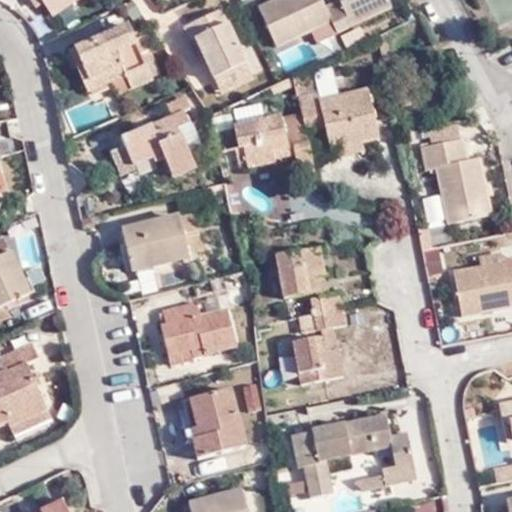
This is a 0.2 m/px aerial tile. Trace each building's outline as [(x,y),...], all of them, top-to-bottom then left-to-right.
[(44,0),(33,0),(39,8),(47,3),(44,0)] [(44,0),(47,3),(56,17),(80,0),(44,0)] [(310,35),(331,25),(324,11),(319,0),(279,0),(258,10),(276,50),(310,35)] [(324,11),(331,25),(336,37),(391,10),(386,0),(335,0),(337,5),(324,11)] [(220,16),(183,33),(198,68),(205,65),(214,83),(244,69),(220,16)] [(331,25),(310,35),(315,47),(336,37),(331,25)] [(74,52),(92,90),(127,75),(134,88),(154,80),(130,27),(74,52)] [(127,75),(113,82),(119,96),(134,88),(127,75)] [(308,83),(312,96),(328,91),(324,78),(308,83)] [(328,91),(312,96),(315,109),(332,104),(328,91)] [(322,134),(327,155),(358,148),(358,150),(375,143),(362,96),(332,104),(315,109),(312,96),(293,100),(299,122),(318,118),(322,134)] [(75,110),(83,132),(113,120),(104,98),(75,110)] [(108,178),(122,173),(123,176),(145,169),(143,163),(154,159),(159,174),(180,167),(176,154),(189,149),(181,128),(176,115),(182,113),(177,101),(159,107),(164,119),(109,139),(112,149),(100,154),(108,178)] [(233,119),(235,133),(259,126),(256,113),(233,119)] [(303,138),(322,134),(318,118),(299,122),(303,138)] [(271,170),(271,166),(268,156),(282,153),(275,123),(259,126),(235,133),(229,133),(234,157),(239,155),(244,177),(271,170)] [(425,132),(410,136),(412,145),(427,141),(425,132)] [(446,229),(490,221),(479,163),(467,165),(463,143),(421,152),(426,175),(436,173),(446,229)] [(290,151),(298,180),(312,176),(305,147),(290,151)] [(360,156),(358,150),(358,148),(327,155),(330,164),(360,156)] [(284,162),(282,153),(268,156),(271,166),(284,162)] [(0,183),(9,180),(2,158),(0,158),(0,183)] [(117,230),(126,273),(182,262),(174,219),(117,230)] [(0,231),(0,296),(26,285),(9,245),(7,247),(0,231)] [(436,250),(421,253),(424,269),(440,266),(436,250)] [(310,282),(321,279),(316,251),(274,260),(283,302),(313,296),(310,282)] [(477,271),(498,267),(497,264),(496,258),(475,262),(477,271)] [(497,264),(498,267),(477,271),(449,277),(458,319),(511,309),(511,264),(511,261),(497,264)] [(325,293),(321,279),(310,282),(313,296),(325,293)] [(309,304),(312,319),(342,313),(339,298),(309,304)] [(164,324),(160,324),(164,354),(187,350),(189,358),(202,356),(235,350),(228,312),(202,316),(200,304),(162,309),(164,324)] [(346,329),(342,313),(312,319),(316,335),(321,334),(334,332),(346,329)] [(316,335),(312,319),(300,322),(303,338),(316,335)] [(321,334),(323,341),(325,355),(337,353),(335,339),(334,332),(321,334)] [(343,381),(337,353),(325,355),(323,341),(292,347),(299,389),(343,381)] [(8,433),(45,418),(25,370),(38,364),(31,348),(0,361),(0,432),(7,430),(8,433)] [(187,350),(164,354),(166,363),(189,358),(187,350)] [(245,394),(252,428),(266,424),(258,391),(245,394)] [(203,439),(195,441),(200,461),(247,451),(238,394),(197,403),(203,439)] [(511,409),(497,412),(504,451),(511,449),(511,409)] [(473,412),(462,414),(465,422),(475,420),(473,412)] [(48,425),(45,418),(8,433),(11,441),(48,425)] [(343,451),(346,465),(394,454),(398,474),(387,477),(390,494),(422,487),(413,440),(398,444),(391,418),(319,435),(318,437),(296,442),(300,472),(307,472),(310,487),(276,493),(277,505),(312,498),(313,502),(336,498),(331,468),(329,455),(343,451)] [(331,468),(346,465),(343,451),(329,455),(331,468)] [(390,494),(387,481),(360,487),(361,491),(368,498),(390,494)] [(192,511),(247,511),(245,497),(192,509),(192,511)]
